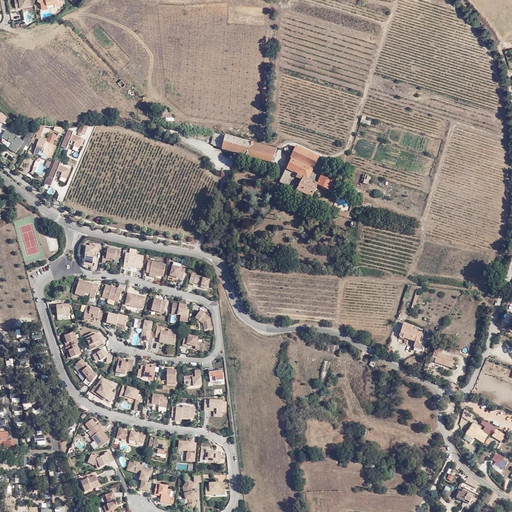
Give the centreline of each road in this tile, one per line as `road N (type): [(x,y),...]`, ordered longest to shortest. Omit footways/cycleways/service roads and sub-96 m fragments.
road 1 (residential): [(68,267),(36,279),(67,382),(83,404),(114,416),(225,442),(235,481),(229,511)]
road 2 (residential): [(68,267),(214,307),(217,350),(207,360),(117,345)]
road 3 (residential): [(197,253),(222,263),(241,313),(255,325),(339,335),(437,391)]
